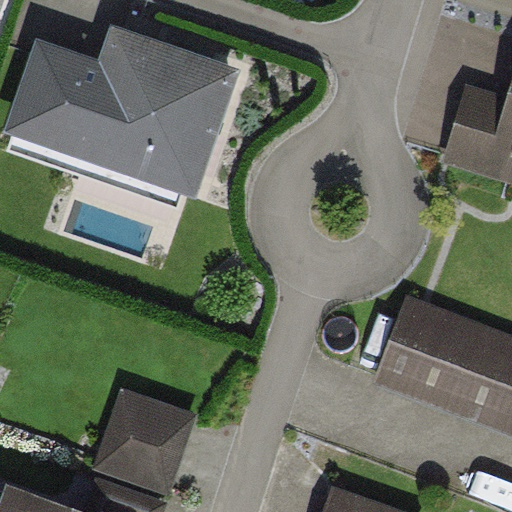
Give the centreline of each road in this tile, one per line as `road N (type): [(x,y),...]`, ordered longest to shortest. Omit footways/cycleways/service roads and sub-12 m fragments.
road 1 (residential): [(236,511),(312,263)]
road 2 (residential): [(312,263),(353,266),(372,257),(396,225),(394,184),(384,167),(349,146)]
road 3 (residential): [(376,56),(207,0)]
road 4 (residential): [(349,146),(310,151),(282,179),(276,218),(283,237),(312,263)]
